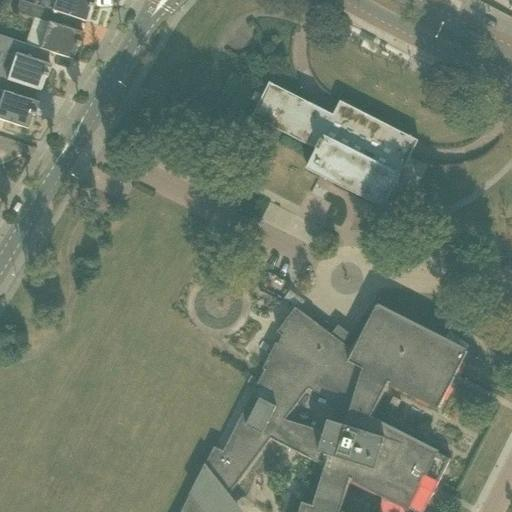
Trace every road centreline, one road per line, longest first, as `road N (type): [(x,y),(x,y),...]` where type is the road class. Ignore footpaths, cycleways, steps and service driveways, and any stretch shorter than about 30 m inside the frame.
road 1 (tertiary): [(0,276),(166,0)]
road 2 (secondary): [(347,0),(511,82)]
